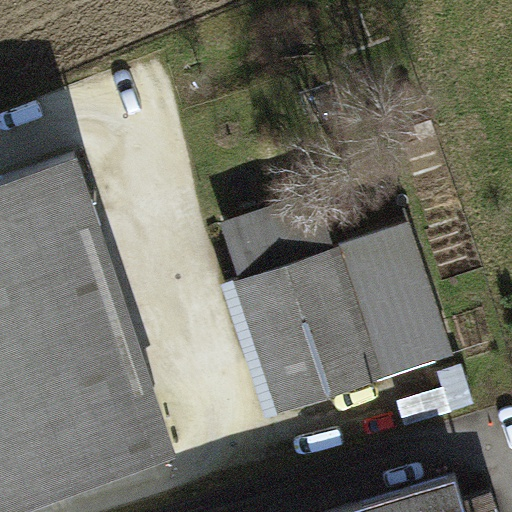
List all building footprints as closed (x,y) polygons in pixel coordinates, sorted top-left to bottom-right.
[(0,175),(0,369),(135,324),(77,150),(0,175)] [(317,195),(226,224),(242,274),(333,244),(317,195)] [(242,274),(226,280),(269,412),(454,351),(410,219),(333,244),(242,274)] [(0,501),(175,444),(135,324),(0,369),(0,501)] [(479,511),(467,471),(330,511),(479,511)]
